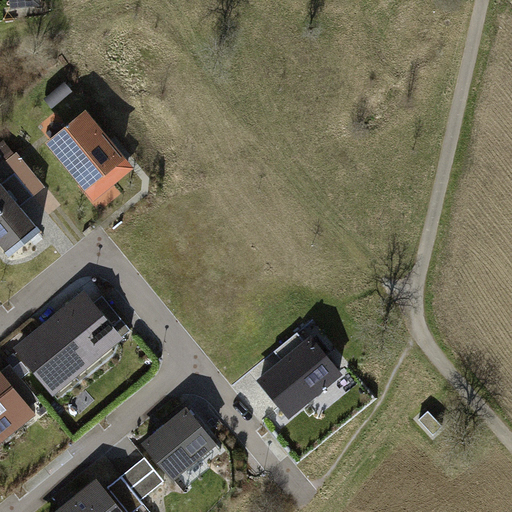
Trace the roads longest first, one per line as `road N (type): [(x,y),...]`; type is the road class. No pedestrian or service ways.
road 1 (track): [(483,0),(418,330),(511,441)]
road 2 (residential): [(0,326),(70,269),(96,258),(119,270),(191,362)]
road 3 (residential): [(9,511),(191,362)]
road 4 (residential): [(191,362),(293,480)]
